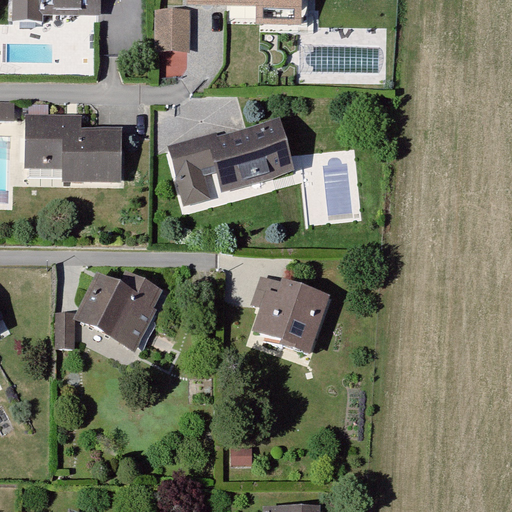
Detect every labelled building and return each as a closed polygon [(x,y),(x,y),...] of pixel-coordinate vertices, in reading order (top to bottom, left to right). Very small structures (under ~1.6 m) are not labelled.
[(35,0),(35,13),(97,15),(97,0),(35,0)] [(298,0),(184,0),(185,15),(298,16),(298,0)] [(0,120),(18,121),(18,103),(0,102),(0,120)] [(82,123),(26,120),(24,164),(64,167),(63,190),(124,194),(127,140),(81,138),(82,123)] [(278,122),(167,153),(183,211),(295,180),(278,122)] [(162,297),(128,280),(120,295),(95,282),(71,332),(131,361),(162,297)] [(329,306),(270,286),(250,344),(309,364),(329,306)]
